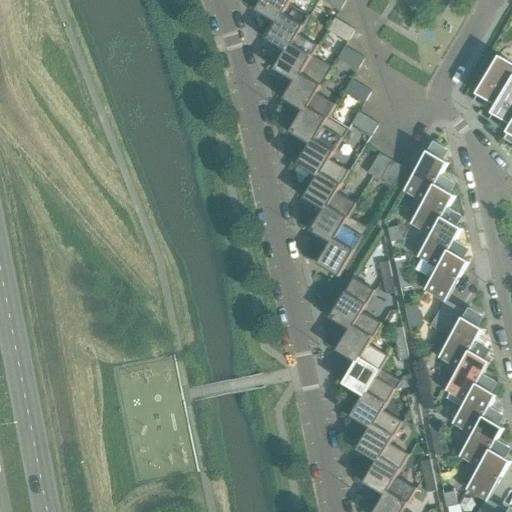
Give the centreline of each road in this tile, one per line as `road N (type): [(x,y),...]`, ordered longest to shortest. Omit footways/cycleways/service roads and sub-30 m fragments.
road 1 (residential): [(337,511),(248,100),(217,0)]
road 2 (secondary): [(47,511),(0,271)]
road 3 (residential): [(359,0),(387,90),(426,119)]
road 4 (residential): [(500,267),(471,139)]
